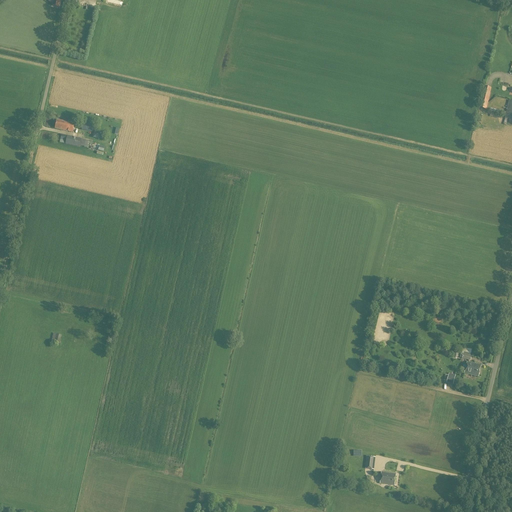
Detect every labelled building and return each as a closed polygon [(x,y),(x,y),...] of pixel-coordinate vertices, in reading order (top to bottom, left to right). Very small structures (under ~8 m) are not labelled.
[(487,110),(491,88),(485,87),(481,109),(487,110)] [(74,124),(56,120),(55,129),(72,133),(74,124)] [(81,130),(92,132),(93,126),(82,124),(81,130)] [(94,130),(92,138),(99,139),(101,132),(94,130)] [(65,144),(79,148),(79,146),(84,147),(84,148),(87,148),(88,141),(81,139),(67,136),(66,139),(60,137),(59,143),(65,144)] [(61,336),(53,334),(51,342),(58,344),(61,336)] [(462,359),(470,361),(472,356),(470,356),(471,353),(464,352),(463,355),(461,354),(460,357),(462,358),(462,359)] [(478,377),(481,366),(467,363),(465,373),(478,377)] [(449,374),(448,375),(445,375),(444,381),(447,381),(447,382),(453,383),(455,376),(449,374)] [(365,469),(374,470),(376,458),(366,457),(365,469)] [(394,486),(396,475),(381,473),(380,484),(394,486)]
